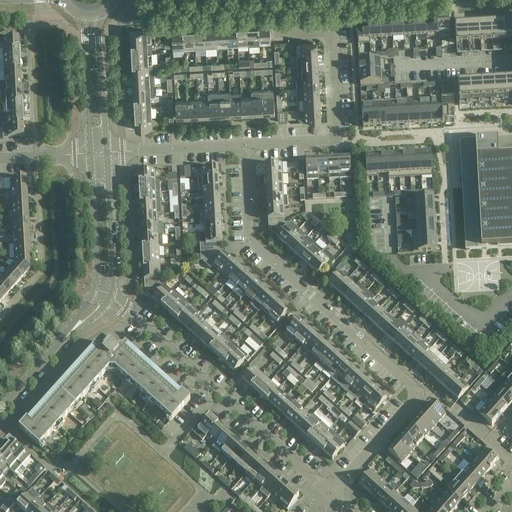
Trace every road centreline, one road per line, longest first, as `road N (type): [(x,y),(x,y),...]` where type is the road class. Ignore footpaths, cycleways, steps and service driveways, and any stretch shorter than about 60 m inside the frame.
road 1 (residential): [(327,490),(412,391),(250,236),(249,146)]
road 2 (residential): [(327,490),(123,310),(100,300)]
road 3 (residential): [(249,146),(337,143),(332,33),(279,34)]
road 4 (tertiary): [(100,300),(113,274),(107,152)]
road 5 (tertiary): [(0,412),(100,300)]
road 6 (tertiary): [(89,153),(100,300)]
road 7 (residential): [(107,152),(249,146)]
road 8 (tertiary): [(107,152),(100,14)]
road 9 (tertiary): [(81,16),(89,153)]
road 10 (unknown): [(454,131),(450,263)]
